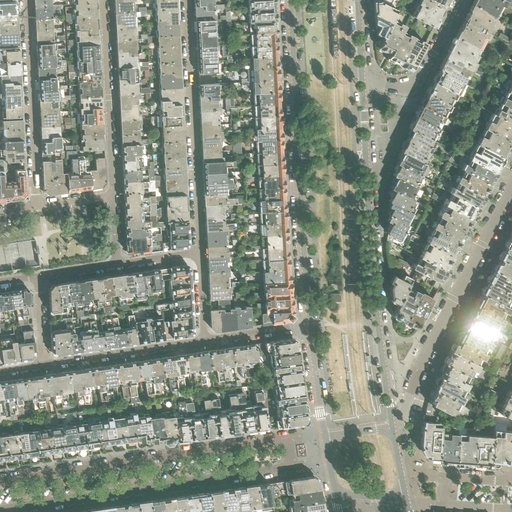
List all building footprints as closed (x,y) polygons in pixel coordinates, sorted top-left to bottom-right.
[(33,0),(34,9),(45,9),(45,6),(62,6),(62,5),(51,5),(51,2),(54,2),(53,0),(33,0)] [(96,3),(95,0),(74,0),(75,9),(84,8),(84,6),(86,5),(86,4),(96,3)] [(113,0),(114,12),(134,11),(133,1),(132,0),(126,0),(113,0)] [(176,9),(175,0),(154,0),(155,10),(176,9)] [(193,0),(194,6),(202,5),(203,10),(213,10),(212,0),(193,0)] [(247,0),(248,10),(274,9),(274,4),(274,3),(273,0),(247,0)] [(392,22),(392,23),(398,12),(389,8),(393,0),(372,0),(374,23),(375,24),(374,25),(374,29),(377,30),(376,31),(377,34),(383,37),(392,22)] [(431,0),(429,5),(422,1),(413,18),(417,19),(417,20),(428,25),(433,27),(444,6),(432,0),(431,0)] [(474,0),(472,4),(496,17),(502,6),(503,7),(506,0),(474,0)] [(0,13),(16,13),(16,3),(0,3),(0,13)] [(75,9),(76,20),(97,19),(96,5),(96,3),(86,4),(86,5),(84,6),(84,8),(75,9)] [(455,37),(480,49),(485,39),(486,40),(492,28),(491,27),(496,18),(496,17),(472,4),(461,25),(455,37)] [(213,15),(213,10),(203,10),(202,5),(194,6),(195,21),(215,20),(215,15),(213,15)] [(35,19),(63,18),(63,17),(57,17),(57,15),(54,15),(54,11),(51,11),(51,9),(62,9),(62,6),(45,6),(45,9),(34,9),(35,19)] [(177,24),(176,9),(155,10),(156,20),(165,20),(165,22),(168,22),(168,25),(177,24)] [(249,23),(274,22),(275,20),(275,19),(275,14),(274,13),(274,9),(248,10),(249,23)] [(128,27),(134,27),(134,12),(134,11),(114,12),(115,23),(124,23),(124,26),(128,25),(128,27)] [(0,24),(17,24),(16,13),(0,13),(0,24)] [(35,19),(35,31),(46,31),(46,29),(52,28),(52,26),(55,24),(54,20),(57,20),(63,20),(63,18),(35,19)] [(97,34),(97,19),(76,20),(76,30),(83,30),(83,32),(86,32),(86,35),(97,34)] [(178,35),(177,24),(168,25),(168,22),(165,22),(165,20),(156,20),(157,36),(178,35)] [(204,37),(214,36),(213,24),(215,24),(215,20),(195,21),(195,31),(204,31),(204,37)] [(250,34),(276,33),(275,22),(274,22),(249,23),(250,34)] [(398,26),(392,23),(392,22),(383,37),(378,47),(379,48),(378,48),(380,50),(383,52),(385,52),(386,51),(390,53),(400,33),(401,33),(405,27),(399,24),(398,26)] [(116,38),(135,37),(135,29),(134,27),(128,27),(128,25),(124,26),(124,23),(115,23),(116,38)] [(0,34),(17,33),(17,24),(0,24),(0,34)] [(46,31),(35,31),(36,42),(58,41),(65,40),(64,35),(57,36),(57,37),(55,37),(55,32),(52,32),(52,28),(46,29),(46,31)] [(98,45),(97,34),(86,35),(86,32),(83,32),(83,30),(76,30),(77,46),(98,45)] [(214,41),(214,36),(204,37),(204,31),(195,31),(196,47),(217,45),(216,41),(214,41)] [(0,45),(18,45),(17,33),(0,34),(0,45)] [(276,45),(276,33),(250,34),(251,46),(276,45)] [(401,33),(400,33),(390,53),(387,58),(388,59),(387,60),(394,64),(394,62),(399,65),(413,37),(408,34),(407,36),(401,33)] [(510,38),(500,33),(498,38),(507,43),(510,38)] [(178,50),(178,35),(157,36),(157,46),(166,46),(167,48),(169,48),(169,50),(178,50)] [(129,52),(136,52),(135,39),(135,37),(116,38),(116,48),(126,48),(126,50),(129,50),(129,52)] [(413,37),(399,65),(401,67),(403,69),(406,69),(406,68),(410,70),(412,66),(413,67),(425,43),(421,41),(420,43),(413,40),(414,38),(413,37)] [(439,68),(439,71),(463,82),(465,78),(466,78),(470,71),(470,72),(475,63),(474,62),(478,56),(477,55),(480,50),(479,50),(480,49),(455,37),(448,50),(444,58),(439,68)] [(47,55),(53,54),(65,53),(65,49),(56,49),(56,47),(55,43),(36,44),(37,57),(47,57),(47,55)] [(99,55),(98,45),(77,46),(78,61),(85,61),(85,58),(88,58),(88,56),(99,55)] [(205,63),(215,63),(215,50),(217,50),(217,45),(196,47),(197,58),(205,58),(205,63)] [(227,56),(227,45),(219,45),(219,47),(222,47),(222,57),(227,56)] [(277,57),(276,45),(251,46),(251,59),(277,57)] [(179,62),(178,50),(169,50),(169,48),(167,48),(166,46),(157,46),(158,63),(179,62)] [(0,60),(19,60),(18,48),(0,48),(0,60)] [(116,48),(117,66),(136,65),(136,56),(136,52),(129,52),(129,50),(126,50),(126,48),(116,48)] [(499,60),(503,53),(496,49),(492,56),(499,60)] [(37,57),(37,68),(63,66),(66,66),(65,60),(61,61),(61,57),(56,57),(54,57),(53,54),(47,55),(47,57),(37,57)] [(99,71),(99,55),(88,56),(88,58),(85,58),(85,61),(78,61),(78,72),(99,71)] [(277,69),(277,57),(251,59),(252,70),(277,69)] [(197,58),(198,73),(210,72),(218,71),(218,67),(215,67),(215,63),(205,63),(205,58),(197,58)] [(0,74),(19,74),(19,60),(0,60),(0,74)] [(130,79),(137,79),(137,71),(148,70),(148,62),(141,62),(141,67),(136,67),(136,65),(117,66),(118,77),(127,77),(127,78),(130,78),(130,79)] [(180,76),(179,62),(158,63),(159,74),(168,73),(168,75),(171,75),(171,77),(180,76)] [(48,77),(55,77),(54,73),(57,73),(57,70),(59,69),(63,69),(63,66),(37,68),(38,80),(49,80),(48,77)] [(278,81),(277,69),(252,70),(253,82),(278,81)] [(100,86),(99,71),(78,72),(79,83),(87,83),(87,85),(90,85),(90,87),(100,86)] [(433,82),(458,95),(461,89),(464,90),(465,87),(467,88),(472,91),(474,89),(462,83),(462,82),(463,82),(439,71),(437,75),(435,76),(433,80),(433,82)] [(159,74),(159,90),(180,88),(180,77),(180,76),(171,77),(171,75),(168,75),(168,73),(159,74)] [(20,84),(19,74),(0,74),(0,82),(10,82),(10,84),(20,84)] [(38,80),(38,90),(59,89),(60,89),(67,89),(66,82),(62,82),(62,86),(60,86),(58,86),(57,81),(55,81),(55,77),(48,77),(49,80),(38,80)] [(118,77),(118,91),(149,90),(149,88),(137,88),(137,83),(137,79),(130,79),(130,78),(127,78),(127,77),(118,77)] [(279,93),(278,81),(253,82),(253,94),(279,93)] [(0,95),(20,94),(20,84),(10,84),(10,82),(0,82),(0,85),(3,85),(3,91),(0,91),(1,93),(0,93),(0,95)] [(458,95),(433,82),(431,86),(429,87),(427,92),(427,94),(450,106),(456,94),(458,95)] [(101,98),(100,86),(90,87),(90,85),(87,85),(87,83),(79,83),(80,99),(101,98)] [(207,99),(217,99),(217,88),(219,88),(219,83),(211,84),(198,84),(199,96),(206,96),(207,99)] [(181,103),(180,88),(159,90),(160,99),(168,98),(168,100),(171,100),(171,103),(181,103)] [(60,97),(59,89),(38,90),(39,100),(58,100),(70,100),(70,96),(63,96),(63,97),(61,98),(61,97),(60,97)] [(128,103),(137,102),(137,98),(139,98),(139,94),(145,93),(149,93),(149,90),(118,91),(119,108),(127,108),(127,105),(128,105),(128,103)] [(511,95),(507,92),(504,98),(501,96),(498,102),(501,104),(511,109),(511,95)] [(279,105),(279,93),(253,94),(254,106),(279,105)] [(21,104),(20,94),(0,95),(0,97),(1,98),(1,99),(4,99),(4,108),(11,107),(11,105),(21,104)] [(450,106),(427,94),(425,98),(423,99),(421,103),(421,106),(444,118),(450,106)] [(199,96),(199,111),(220,110),(220,105),(217,105),(217,99),(207,99),(206,96),(199,96)] [(101,108),(101,98),(80,99),(80,115),(89,115),(89,112),(91,111),(91,108),(101,108)] [(182,115),(181,103),(171,103),(171,100),(168,100),(168,98),(160,99),(161,116),(182,115)] [(39,100),(39,116),(47,116),(47,113),(50,113),(50,110),(58,109),(58,100),(39,100)] [(119,108),(120,119),(140,118),(140,114),(138,115),(137,105),(137,102),(128,103),(128,105),(127,105),(127,108),(119,108)] [(22,117),(21,104),(11,105),(11,107),(4,108),(1,108),(2,118),(22,117)] [(511,109),(501,104),(498,109),(496,108),(493,114),(511,123),(511,109)] [(280,116),(279,105),(254,106),(254,117),(280,116)] [(438,129),(444,118),(421,106),(419,110),(417,110),(415,115),(415,117),(416,118),(438,129)] [(102,124),(101,108),(91,108),(91,111),(89,112),(89,115),(80,115),(81,125),(102,124)] [(59,126),(58,109),(50,110),(50,113),(47,113),(47,116),(39,116),(40,127),(59,126)] [(199,111),(200,121),(207,121),(207,125),(219,124),(218,114),(220,114),(220,110),(199,111)] [(511,123),(493,114),(491,113),(485,126),(482,124),(483,122),(477,119),(475,124),(483,128),(483,129),(511,144),(511,143),(511,141),(511,123)] [(182,129),(182,115),(161,116),(161,125),(170,125),(170,126),(173,126),(173,130),(182,129)] [(281,128),(280,116),(254,117),(255,129),(281,128)] [(120,119),(120,134),(128,133),(128,131),(131,131),(131,127),(138,127),(138,123),(140,123),(140,118),(120,119)] [(433,141),(438,129),(416,118),(414,121),(412,122),(409,127),(410,129),(433,141)] [(12,130),(22,130),(22,120),(2,121),(3,127),(0,126),(0,128),(12,128),(12,130)] [(200,121),(201,136),(221,136),(221,131),(219,131),(219,124),(207,125),(207,121),(200,121)] [(103,139),(102,124),(81,125),(81,134),(77,134),(77,136),(91,135),(91,137),(93,137),(93,139),(103,139)] [(183,141),(182,129),(173,130),(173,126),(170,126),(170,125),(161,125),(162,142),(183,141)] [(60,136),(59,126),(40,127),(41,142),(49,142),(48,140),(51,140),(51,137),(60,136)] [(120,134),(121,144),(152,142),(151,138),(145,139),(139,140),(138,130),(138,127),(131,127),(131,131),(128,131),(128,133),(120,134)] [(0,141),(23,140),(22,130),(12,130),(12,128),(0,128),(0,129),(5,129),(6,139),(1,139),(1,140),(0,140),(0,141)] [(281,140),(281,128),(255,129),(256,141),(281,140)] [(408,137),(406,141),(429,153),(435,142),(433,141),(410,129),(410,130),(407,135),(408,137)] [(511,144),(483,129),(477,141),(468,136),(467,139),(475,143),(475,144),(503,158),(507,151),(509,150),(511,145),(511,144)] [(103,150),(103,139),(93,139),(93,137),(91,137),(91,135),(77,136),(76,137),(81,137),(82,150),(83,151),(94,150),(103,150)] [(60,152),(60,136),(51,137),(51,140),(48,140),(49,142),(41,142),(41,153),(58,152),(60,152)] [(209,150),(220,150),(220,140),(222,140),(221,136),(201,136),(201,147),(209,147),(209,150)] [(23,150),(23,140),(0,141),(0,144),(3,144),(4,148),(13,148),(13,151),(23,150)] [(282,152),(281,140),(256,141),(256,153),(282,152)] [(184,156),(183,141),(162,142),(163,152),(171,152),(171,154),(174,154),(174,157),(184,156)] [(429,153),(406,141),(404,141),(402,146),(402,148),(401,151),(424,163),(429,153)] [(132,154),(140,153),(139,149),(142,148),(141,144),(152,144),(152,142),(121,144),(122,159),(129,159),(129,157),(132,156),(132,154)] [(504,160),(503,158),(475,144),(472,150),(471,149),(468,156),(465,154),(464,157),(467,158),(466,160),(470,161),(495,173),(499,166),(501,165),(504,160)] [(202,162),(234,161),(234,160),(232,160),(232,156),(226,157),(226,161),(223,161),(222,157),(220,157),(220,150),(209,150),(209,147),(201,147),(202,162)] [(24,161),(23,150),(13,151),(13,148),(4,148),(4,150),(0,149),(0,156),(4,156),(4,160),(3,160),(3,162),(24,161)] [(83,171),(83,151),(82,150),(77,150),(75,151),(80,190),(91,189),(89,170),(83,171)] [(105,183),(103,150),(94,150),(96,170),(89,170),(91,189),(101,187),(105,183)] [(68,192),(80,190),(75,151),(72,151),(66,151),(66,159),(70,159),(71,173),(66,173),(68,192)] [(424,164),(424,163),(401,151),(398,157),(398,160),(396,164),(397,164),(419,175),(425,164),(424,164)] [(58,194),(68,192),(66,173),(61,173),(60,159),(64,158),(63,152),(60,152),(58,152),(59,159),(54,160),(54,171),(55,171),(58,194)] [(184,167),(184,156),(174,157),(174,154),(171,154),(171,152),(163,152),(163,168),(184,167)] [(282,164),(282,152),(256,153),(257,165),(282,164)] [(122,169),(143,168),(143,165),(142,158),(140,158),(140,153),(132,154),(132,156),(129,157),(129,159),(122,159),(122,169)] [(0,202),(9,201),(8,182),(4,182),(3,167),(3,162),(3,160),(0,160),(0,202)] [(42,172),(50,171),(50,161),(42,161),(42,172)] [(234,166),(234,161),(202,162),(203,172),(224,171),(224,167),(234,166)] [(496,176),(495,173),(470,161),(467,166),(464,165),(461,170),(465,172),(489,185),(491,180),(494,179),(496,176)] [(283,176),(282,164),(257,165),(258,177),(283,176)] [(394,177),(417,187),(422,176),(420,175),(419,175),(397,164),(394,170),(395,172),(393,176),(394,177)] [(8,182),(9,201),(22,199),(26,194),(24,169),(24,165),(14,165),(15,170),(15,182),(8,182)] [(185,182),(184,167),(163,168),(164,179),(173,179),(173,180),(175,180),(175,183),(185,182)] [(148,181),(154,180),(154,176),(154,174),(148,174),(143,174),(143,168),(122,169),(123,181),(148,179),(148,181)] [(48,195),(58,194),(55,171),(54,171),(50,171),(42,172),(43,192),(48,195)] [(224,177),(224,171),(203,172),(203,182),(235,181),(234,176),(224,177)] [(489,185),(465,172),(462,178),(458,177),(456,182),(459,183),(483,196),(485,192),(488,191),(490,187),(489,185)] [(284,188),(283,176),(258,177),(258,189),(284,188)] [(419,188),(417,187),(394,177),(391,182),(392,184),(390,189),(392,190),(414,200),(419,188)] [(155,191),(154,188),(154,181),(154,180),(148,181),(148,179),(123,181),(123,192),(141,191),(141,187),(148,187),(148,192),(155,191)] [(186,194),(185,182),(175,183),(175,180),(173,180),(173,179),(164,179),(164,180),(163,180),(164,195),(186,194)] [(204,193),(225,192),(225,188),(235,188),(235,182),(235,181),(203,182),(204,193)] [(484,199),(483,196),(459,183),(456,190),(453,188),(450,193),(452,195),(477,208),(479,203),(482,202),(484,199)] [(284,199),(284,188),(258,189),(259,201),(284,199)] [(390,202),(411,213),(414,208),(412,207),(415,201),(414,200),(392,190),(389,195),(390,197),(388,202),(390,202)] [(155,202),(155,200),(155,196),(141,197),(141,192),(141,191),(123,192),(124,204),(155,202)] [(204,204),(236,203),(236,198),(225,198),(225,192),(204,193),(204,204)] [(186,209),(186,194),(164,195),(155,196),(155,200),(165,200),(165,206),(174,205),(174,207),(177,207),(177,209),(186,209)] [(478,210),(477,208),(452,195),(449,200),(446,199),(444,204),(447,206),(446,207),(471,219),(473,215),(476,214),(478,210)] [(260,212),(285,211),(284,203),(284,199),(259,201),(260,212)] [(156,216),(156,209),(155,202),(124,204),(125,217),(142,216),(142,211),(149,211),(149,216),(156,216)] [(389,216),(406,224),(412,213),(411,213),(390,202),(388,206),(390,208),(387,213),(388,215),(389,216)] [(204,204),(205,214),(213,214),(213,219),(223,219),(223,209),(225,208),(225,204),(236,204),(236,203),(204,204)] [(187,221),(186,209),(177,209),(177,207),(174,207),(174,205),(165,206),(166,222),(187,221)] [(471,219),(446,207),(443,212),(441,210),(438,216),(440,217),(440,218),(465,230),(467,226),(470,225),(472,222),(471,219)] [(286,223),(285,211),(260,212),(260,225),(286,223)] [(206,230),(226,229),(226,226),(224,226),(223,220),(223,219),(213,219),(213,214),(205,214),(206,230)] [(125,217),(125,228),(150,227),(150,221),(143,221),(142,216),(125,217)] [(406,224),(389,216),(386,221),(390,223),(386,231),(387,234),(395,238),(396,241),(399,242),(402,241),(409,226),(406,224)] [(466,233),(465,230),(440,218),(437,223),(434,222),(432,227),(433,228),(433,229),(459,242),(462,238),(464,237),(466,233)] [(188,234),(187,221),(166,222),(157,222),(156,223),(156,227),(156,228),(160,227),(160,230),(168,230),(169,236),(171,236),(188,234)] [(286,235),(286,223),(260,225),(261,236),(286,235)] [(125,228),(126,237),(150,236),(151,235),(151,231),(147,231),(147,228),(150,228),(150,227),(125,228)] [(206,230),(206,241),(214,240),(214,246),(225,245),(224,235),(226,235),(226,229),(206,230)] [(460,245),(459,242),(433,229),(426,243),(452,256),(455,249),(458,249),(460,245)] [(131,255),(161,251),(161,243),(161,234),(157,234),(155,236),(150,237),(150,236),(126,237),(126,252),(131,255)] [(188,243),(188,234),(171,236),(171,242),(161,243),(161,251),(185,247),(188,243)] [(261,236),(262,248),(287,247),(286,235),(261,236)] [(207,258),(228,257),(227,252),(225,252),(225,246),(225,245),(214,246),(214,240),(206,241),(207,258)] [(453,259),(452,256),(426,243),(418,257),(420,258),(444,271),(448,264),(451,263),(453,259)] [(288,259),(287,247),(262,248),(262,260),(288,259)] [(511,251),(506,248),(504,252),(501,253),(499,257),(500,260),(511,266),(511,251)] [(207,258),(208,272),(228,271),(228,267),(226,267),(226,262),(228,261),(233,261),(233,257),(228,257),(207,258)] [(402,264),(395,260),(394,261),(392,260),(393,259),(388,257),(388,262),(389,266),(390,268),(393,268),(394,266),(399,269),(402,264)] [(444,271),(420,258),(417,264),(414,262),(411,268),(438,282),(441,278),(443,277),(445,274),(444,271)] [(289,271),(288,259),(262,260),(263,272),(289,271)] [(511,266),(500,260),(498,264),(495,264),(493,269),(494,271),(511,280),(511,266)] [(180,284),(190,283),(190,269),(185,265),(159,269),(159,275),(164,274),(164,272),(170,271),(171,279),(170,279),(179,278),(180,284)] [(159,269),(147,271),(149,282),(144,283),(146,295),(154,293),(154,291),(162,290),(161,286),(164,286),(163,281),(160,281),(159,275),(159,269)] [(391,303),(397,306),(411,278),(403,274),(401,279),(393,275),(394,273),(388,270),(389,282),(391,283),(389,287),(390,297),(392,298),(390,300),(391,303)] [(140,296),(146,295),(144,283),(149,282),(147,271),(132,273),(134,292),(135,294),(139,293),(140,296)] [(215,289),(227,288),(227,282),(227,281),(226,276),(229,276),(228,271),(208,272),(208,283),(215,283),(215,289)] [(290,283),(289,271),(263,272),(264,284),(290,283)] [(511,280),(494,271),(492,275),(489,276),(487,280),(488,283),(511,294),(511,280)] [(129,293),(134,292),(132,273),(121,275),(125,304),(131,303),(129,293)] [(125,304),(121,275),(110,277),(113,295),(117,294),(119,304),(125,304)] [(113,295),(110,277),(99,278),(104,307),(105,313),(110,312),(111,312),(115,311),(114,307),(110,307),(108,296),(113,295)] [(98,308),(104,307),(99,278),(88,280),(91,298),(96,298),(98,308)] [(191,295),(190,283),(180,284),(179,278),(170,279),(169,279),(169,280),(171,297),(191,295)] [(404,321),(419,293),(414,290),(413,292),(406,289),(411,279),(411,278),(397,306),(392,315),(393,318),(396,320),(399,318),(404,321)] [(86,299),(91,298),(88,280),(78,281),(82,310),(87,309),(86,299)] [(83,316),(78,281),(67,283),(71,307),(75,306),(77,317),(80,317),(82,317),(83,316)] [(71,307),(67,283),(56,285),(59,310),(60,310),(60,313),(67,312),(66,308),(71,307)] [(209,299),(217,299),(229,298),(230,298),(229,294),(227,294),(227,288),(215,289),(215,283),(208,283),(209,299)] [(291,295),(290,283),(264,284),(264,297),(291,295)] [(509,308),(511,301),(511,294),(488,283),(485,287),(483,287),(481,292),(482,294),(509,308)] [(49,312),(59,310),(56,285),(52,285),(48,290),(49,312)] [(23,325),(28,324),(27,318),(32,318),(31,313),(31,306),(30,293),(26,289),(18,291),(21,316),(22,318),(23,325)] [(21,316),(18,291),(9,292),(12,308),(15,308),(16,316),(17,316),(17,317),(21,316)] [(12,311),(12,308),(9,292),(0,293),(4,318),(5,324),(5,328),(9,327),(8,322),(8,317),(7,311),(12,311)] [(340,301),(339,293),(331,294),(331,302),(340,301)] [(419,293),(404,321),(405,325),(410,327),(413,326),(417,328),(432,299),(427,296),(424,301),(417,297),(420,293),(419,293)] [(509,308),(482,294),(480,298),(477,299),(475,303),(476,306),(501,319),(501,318),(504,313),(506,314),(509,308)] [(191,306),(191,295),(171,297),(172,302),(155,304),(156,310),(160,310),(170,309),(191,306)] [(265,309),(292,307),(291,300),(291,295),(264,297),(265,306),(261,305),(260,304),(253,304),(253,310),(265,309)] [(192,323),(191,306),(170,309),(171,320),(181,319),(182,325),(192,323)] [(219,331),(218,310),(212,310),(212,306),(209,306),(210,328),(215,332),(219,331)] [(233,309),(235,329),(251,327),(250,310),(250,306),(244,307),(244,309),(239,309),(239,307),(234,307),(234,309),(233,309)] [(470,317),(495,330),(498,324),(501,326),(504,319),(501,318),(501,319),(476,306),(474,310),(471,311),(469,315),(470,317)] [(293,317),(292,307),(265,309),(265,313),(261,313),(260,314),(261,325),(289,321),(293,317)] [(219,331),(235,329),(233,309),(229,309),(229,311),(223,312),(223,309),(218,310),(219,331)] [(104,349),(115,347),(110,318),(111,318),(110,312),(105,313),(104,313),(105,319),(104,319),(106,331),(101,331),(104,349)] [(93,350),(104,349),(101,331),(100,324),(95,325),(94,320),(93,314),(88,315),(93,350)] [(93,350),(88,315),(87,315),(83,316),(82,317),(80,317),(81,323),(83,323),(84,331),(79,332),(82,352),(93,350)] [(126,345),(137,344),(134,320),(133,320),(133,315),(127,316),(128,325),(123,325),(124,328),(123,328),(126,345)] [(126,345),(123,328),(118,329),(117,317),(111,318),(110,318),(115,347),(126,345)] [(153,341),(165,340),(162,322),(162,321),(161,322),(161,318),(150,320),(150,317),(143,318),(145,330),(151,329),(153,341)] [(498,331),(495,330),(470,317),(468,321),(465,322),(463,326),(464,329),(491,344),(492,342),(490,341),(492,335),(495,337),(498,331)] [(71,353),(82,352),(79,332),(79,331),(74,332),(73,324),(72,318),(66,318),(66,323),(67,330),(71,353)] [(137,344),(153,341),(151,329),(145,330),(143,318),(134,320),(137,344)] [(193,332),(192,323),(182,325),(181,319),(171,320),(170,320),(170,321),(162,322),(165,340),(189,336),(193,332)] [(22,340),(15,342),(18,361),(30,360),(34,355),(32,324),(28,324),(23,325),(20,325),(22,340)] [(491,344),(464,329),(462,333),(459,334),(457,338),(458,341),(486,354),(486,353),(484,352),(487,346),(489,347),(491,344)] [(71,353),(67,330),(50,332),(51,352),(56,356),(62,355),(71,353)] [(18,361),(15,342),(15,341),(10,341),(10,338),(3,339),(3,338),(0,337),(0,350),(2,364),(18,361)] [(268,354),(297,350),(296,342),(291,339),(265,343),(266,351),(268,350),(268,354)] [(483,359),(486,354),(458,341),(456,344),(454,343),(450,352),(478,366),(479,365),(477,364),(481,358),(483,359)] [(257,362),(256,356),(254,344),(242,346),(246,377),(252,377),(251,363),(257,362)] [(247,386),(246,377),(242,346),(231,348),(233,366),(239,365),(241,378),(242,378),(243,386),(247,386)] [(504,346),(497,360),(500,361),(507,347),(504,346)] [(233,366),(231,348),(219,350),(224,381),(229,380),(227,367),(233,366)] [(224,381),(219,350),(207,351),(210,369),(216,368),(218,381),(224,381)] [(282,364),(298,361),(298,359),(297,350),(268,354),(265,354),(267,366),(270,366),(271,372),(282,370),(282,364)] [(204,370),(210,369),(207,351),(195,353),(200,384),(206,383),(204,370)] [(478,366),(450,352),(444,363),(469,376),(472,369),(476,371),(478,366)] [(200,384),(195,353),(184,355),(186,373),(193,372),(195,385),(200,384)] [(178,396),(183,395),(184,395),(183,389),(184,389),(182,374),(186,373),(184,355),(171,357),(177,390),(178,396)] [(177,390),(171,357),(160,358),(163,377),(168,376),(170,391),(177,390)] [(160,358),(147,360),(153,394),(160,393),(158,378),(163,377),(160,358)] [(153,394),(147,360),(136,362),(139,380),(144,380),(146,395),(153,394)] [(301,380),(298,361),(282,364),(282,370),(271,372),(273,385),(301,380)] [(496,370),(500,364),(501,363),(497,361),(493,368),(496,370)] [(124,364),(130,403),(133,402),(133,399),(134,399),(133,396),(137,396),(135,381),(139,380),(136,362),(124,364)] [(466,381),(469,376),(444,363),(440,370),(441,373),(442,373),(440,377),(465,391),(468,392),(471,393),(470,394),(477,397),(478,395),(472,392),(475,388),(471,386),(465,383),(466,381)] [(126,403),(130,403),(124,364),(113,365),(116,385),(116,383),(120,383),(123,398),(125,398),(126,403)] [(113,365),(101,367),(107,407),(114,406),(111,385),(116,385),(113,365)] [(107,407),(101,367),(90,369),(93,388),(98,387),(100,402),(102,401),(103,408),(107,407)] [(90,369),(79,370),(84,409),(84,410),(90,409),(89,404),(90,403),(88,388),(93,388),(90,369)] [(84,409),(79,370),(68,372),(71,391),(75,390),(77,405),(78,405),(79,410),(84,409)] [(71,391),(68,372),(56,374),(62,407),(67,406),(65,392),(71,391)] [(57,421),(61,420),(60,415),(60,413),(62,413),(62,407),(56,374),(45,375),(48,395),(53,394),(56,414),(57,421)] [(34,377),(39,416),(44,416),(43,410),(45,410),(43,395),(48,395),(45,375),(34,377)] [(35,417),(39,416),(34,377),(23,379),(25,398),(30,397),(32,412),(34,411),(35,417)] [(462,397),(465,391),(440,377),(437,378),(435,383),(436,385),(437,386),(435,390),(463,405),(466,399),(465,398),(462,397)] [(23,379),(11,381),(17,420),(22,419),(21,413),(23,413),(20,399),(25,398),(23,379)] [(303,399),(301,380),(273,385),(275,397),(287,395),(287,402),(303,399)] [(17,420),(11,381),(0,382),(3,401),(8,400),(11,421),(17,420)] [(267,427),(266,421),(264,408),(262,393),(262,390),(254,391),(256,405),(250,406),(253,431),(260,430),(262,428),(267,427)] [(457,418),(463,405),(435,390),(432,391),(430,396),(431,398),(428,403),(442,410),(457,418)] [(248,432),(253,431),(250,406),(249,401),(244,401),(242,392),(235,393),(237,406),(237,409),(240,431),(246,430),(248,432)] [(236,432),(240,431),(237,409),(237,406),(235,393),(228,394),(230,409),(224,409),(228,435),(234,434),(236,432)] [(305,412),(303,399),(287,402),(287,395),(275,397),(277,415),(305,412)] [(215,435),(212,413),(211,410),(209,396),(202,397),(204,412),(198,413),(203,439),(209,438),(210,436),(215,435)] [(222,436),(228,435),(224,409),(219,410),(217,396),(210,397),(210,396),(209,396),(211,410),(212,413),(215,435),(220,434),(222,436)] [(172,440),(176,439),(172,417),(173,417),(170,397),(167,397),(170,411),(159,413),(160,414),(164,440),(164,442),(167,444),(170,444),(172,442),(172,441),(172,440)] [(196,440),(203,439),(198,413),(193,414),(191,400),(184,401),(186,414),(190,413),(191,416),(186,417),(189,439),(194,438),(196,440)] [(511,404),(504,400),(501,407),(503,408),(500,413),(511,419),(511,404)] [(189,439),(186,417),(186,414),(184,401),(176,402),(178,416),(173,417),(172,417),(176,439),(176,442),(176,443),(183,442),(185,439),(189,439)] [(438,459),(440,433),(440,428),(432,428),(432,422),(426,422),(427,415),(441,416),(442,410),(428,403),(427,406),(425,414),(423,422),(422,426),(421,426),(421,434),(420,444),(420,445),(421,446),(422,447),(421,448),(424,454),(428,454),(428,458),(438,459)] [(305,412),(277,415),(278,419),(275,420),(276,428),(303,424),(306,420),(305,412)] [(130,416),(123,417),(126,441),(126,442),(129,443),(132,442),(135,440),(139,439),(136,415),(135,413),(130,414),(130,416)] [(151,439),(148,418),(147,413),(136,415),(139,439),(139,442),(142,443),(145,443),(147,441),(147,440),(151,439)] [(160,440),(164,440),(160,414),(155,415),(156,417),(148,418),(151,439),(151,442),(154,444),(157,443),(160,441),(160,440)] [(126,441),(123,417),(123,415),(118,416),(118,418),(112,419),(111,419),(114,443),(114,444),(117,445),(120,444),(122,442),(122,441),(126,441)] [(110,443),(114,443),(111,419),(112,419),(111,416),(105,417),(106,420),(99,421),(102,445),(105,447),(108,446),(110,444),(110,443)] [(102,445),(99,421),(98,418),(93,419),(93,417),(86,419),(86,420),(90,447),(93,448),(96,448),(98,446),(102,445)] [(86,447),(90,447),(86,420),(81,421),(82,423),(74,424),(77,448),(77,449),(80,450),(83,450),(86,448),(86,447)] [(73,449),(77,448),(74,424),(74,422),(69,423),(69,425),(62,426),(65,450),(65,451),(68,452),(71,452),(74,450),(73,449)] [(454,465),(456,465),(458,428),(458,423),(455,423),(455,434),(440,433),(438,459),(437,462),(440,464),(444,464),(446,463),(448,463),(450,465),(452,463),(454,463),(454,465)] [(26,458),(29,457),(25,432),(17,433),(17,429),(15,429),(14,424),(11,424),(13,434),(17,458),(21,457),(21,458),(24,459),(26,458)] [(61,451),(65,450),(62,426),(62,424),(57,425),(57,427),(50,428),(53,452),(53,453),(56,454),(59,454),(61,452),(61,451)] [(484,467),(490,468),(493,428),(491,425),(489,425),(488,432),(490,432),(489,436),(475,435),(473,464),(475,467),(479,467),(482,465),(484,465),(484,467)] [(53,452),(50,428),(49,426),(45,427),(45,429),(38,430),(41,454),(41,455),(44,456),(47,455),(49,453),(53,452)] [(37,455),(41,454),(38,430),(37,428),(32,428),(32,431),(25,432),(29,457),(31,458),(34,457),(37,455)] [(473,464),(475,435),(474,435),(475,429),(458,428),(456,465),(464,466),(464,464),(473,464)] [(505,462),(511,449),(511,430),(511,431),(493,429),(493,428),(490,468),(497,468),(499,466),(500,462),(505,462)] [(17,458),(13,434),(6,435),(5,433),(0,433),(0,435),(1,435),(4,459),(8,459),(11,461),(14,460),(17,458)] [(292,494),(318,490),(317,481),(312,477),(279,482),(271,484),(273,497),(291,494),(292,494)] [(256,486),(260,511),(273,510),(271,498),(268,484),(256,486)] [(258,511),(260,511),(256,486),(244,487),(247,511),(258,511)] [(235,511),(247,511),(244,487),(232,489),(235,511)] [(222,511),(235,511),(232,489),(220,491),(222,511)] [(321,501),(318,490),(292,494),(293,501),(289,501),(290,511),(292,511),(293,511),(306,510),(305,504),(321,501)] [(222,511),(220,491),(208,493),(211,511),(222,511)] [(211,511),(208,493),(196,495),(198,511),(211,511)] [(186,511),(198,511),(196,495),(184,496),(186,511)] [(186,511),(184,496),(173,498),(174,511),(186,511)] [(174,511),(173,498),(160,500),(162,511),(174,511)] [(150,511),(162,511),(160,500),(149,502),(150,511)] [(323,511),(321,501),(305,504),(306,510),(293,511),(292,511),(323,511)] [(138,511),(150,511),(149,502),(137,503),(138,511)] [(138,511),(137,503),(125,505),(126,511),(138,511)]
